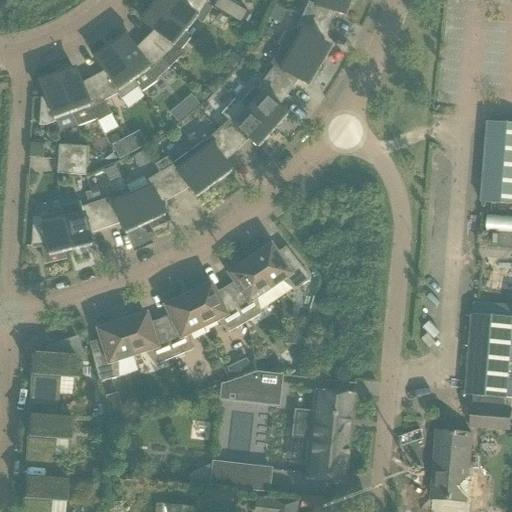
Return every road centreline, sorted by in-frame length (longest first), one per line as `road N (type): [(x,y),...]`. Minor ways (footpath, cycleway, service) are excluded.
road 1 (residential): [(374,511),(401,220),(392,184),(368,148),(338,127)]
road 2 (residential): [(9,318),(172,265),(289,184),(338,127)]
road 3 (residential): [(9,318),(22,57)]
road 4 (residential): [(338,127),(401,0)]
